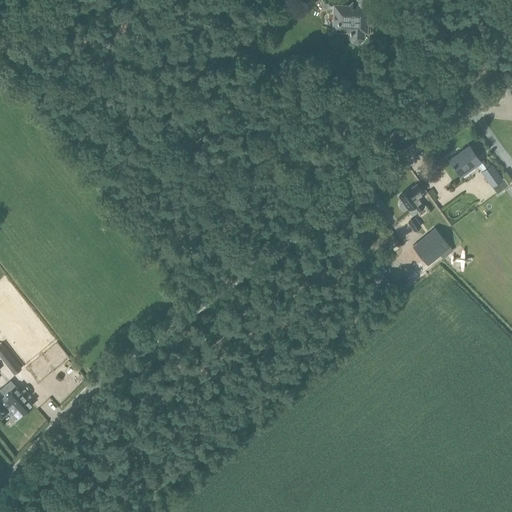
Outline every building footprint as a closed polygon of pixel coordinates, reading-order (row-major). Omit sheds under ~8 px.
[(374,7),(374,0),(357,0),(357,6),(356,6),(353,2),(348,7),(335,6),(334,30),(351,31),(351,36),(354,40),(358,40),(361,37),(362,31),(365,31),(365,24),(374,24),(375,7),(374,7)] [(480,161),(469,146),(449,160),(461,176),(480,161)] [(491,164),(481,171),(497,195),(510,185),(504,178),(502,179),(491,164)] [(407,208),(408,209),(413,215),(425,206),(417,196),(423,192),(417,184),(410,189),(410,188),(399,196),(402,201),(400,202),(399,205),(402,209),(405,210),(407,208)] [(403,212),(396,216),(400,223),(407,219),(403,212)] [(415,217),(407,223),(414,231),(421,226),(415,217)] [(443,259),(453,250),(450,246),(435,228),(413,246),(428,264),(440,255),(443,259)] [(21,368),(2,344),(0,345),(0,354),(1,354),(16,372),(21,368)] [(31,396),(25,389),(22,392),(16,386),(12,390),(9,387),(3,392),(8,397),(2,403),(0,401),(0,400),(0,416),(2,418),(10,411),(8,409),(14,404),(24,414),(33,405),(28,399),(31,396)]
